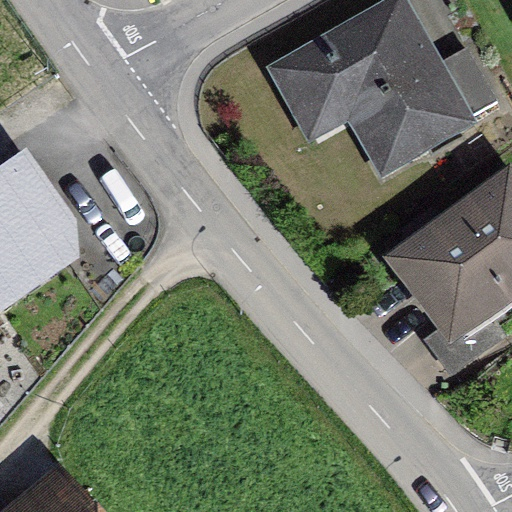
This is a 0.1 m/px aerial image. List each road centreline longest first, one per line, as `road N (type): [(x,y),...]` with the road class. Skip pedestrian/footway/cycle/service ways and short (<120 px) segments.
road 1 (tertiary): [(453,511),(204,226),(97,71)]
road 2 (residential): [(97,71),(225,0)]
